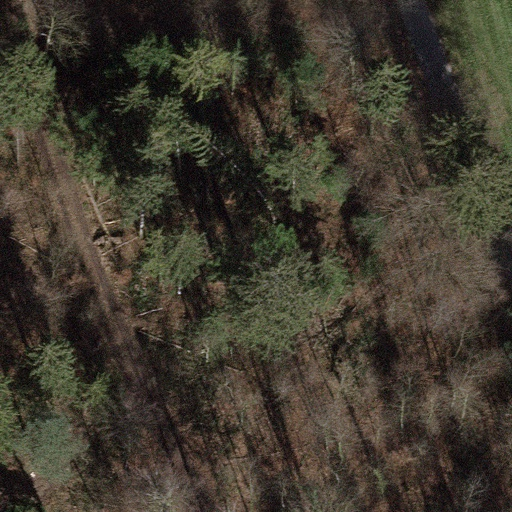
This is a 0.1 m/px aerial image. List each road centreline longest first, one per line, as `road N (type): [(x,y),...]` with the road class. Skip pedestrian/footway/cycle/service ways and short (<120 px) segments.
road 1 (track): [(212,511),(64,197),(0,23)]
road 2 (track): [(405,0),(511,268)]
